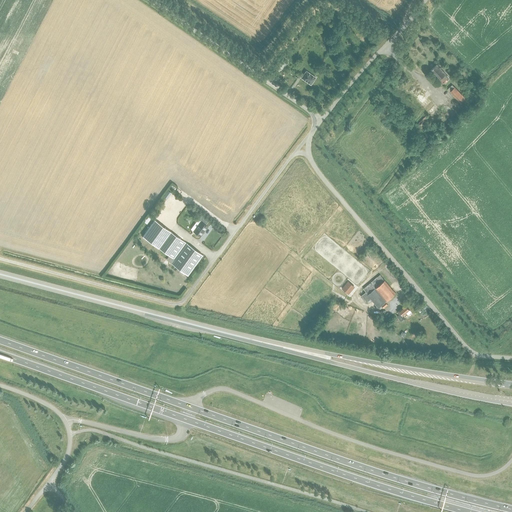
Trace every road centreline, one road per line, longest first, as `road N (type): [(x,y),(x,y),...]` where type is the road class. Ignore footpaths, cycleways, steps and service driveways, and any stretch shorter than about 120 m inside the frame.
road 1 (trunk): [(511,509),(350,463),(0,340)]
road 2 (trunk): [(0,353),(468,511)]
road 3 (unclassified): [(0,259),(180,304),(294,153)]
road 4 (unclassified): [(511,358),(472,354),(457,342),(308,157)]
road 5 (trunk): [(0,274),(255,341)]
road 6 (trunk): [(255,341),(511,402)]
road 7 (trunk): [(511,385),(255,341)]
road 8 (unclassified): [(318,119),(145,0)]
road 9 (unclassified): [(26,511),(63,462),(69,434),(46,402),(0,386)]
road 10 (unclassified): [(318,119),(424,0)]
